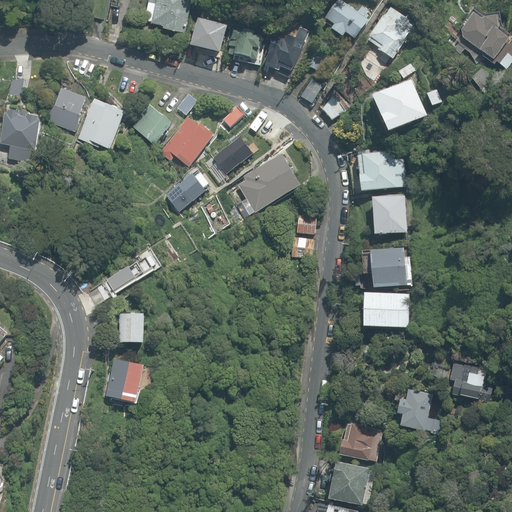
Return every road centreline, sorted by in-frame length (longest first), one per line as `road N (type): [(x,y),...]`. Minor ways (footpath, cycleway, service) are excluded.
road 1 (residential): [(296,511),(321,372),(338,188),(325,137),(302,113),(260,92),(63,41),(0,43)]
road 2 (secondary): [(0,258),(51,283),(70,315),(75,345),(43,511)]
